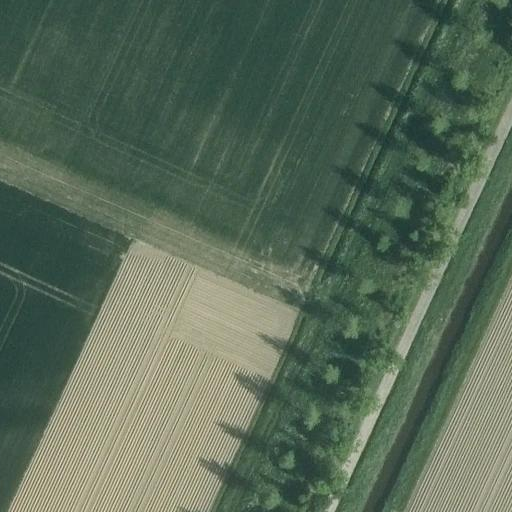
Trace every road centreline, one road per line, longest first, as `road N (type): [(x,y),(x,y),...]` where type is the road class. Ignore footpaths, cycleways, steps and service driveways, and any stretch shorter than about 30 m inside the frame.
road 1 (track): [(471,0),(224,511)]
road 2 (unclassified): [(324,511),(511,106)]
